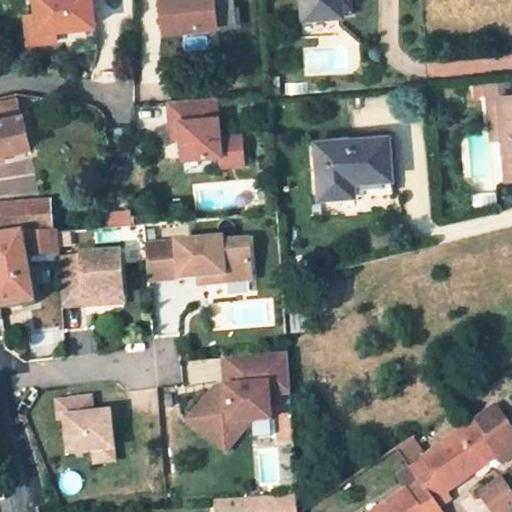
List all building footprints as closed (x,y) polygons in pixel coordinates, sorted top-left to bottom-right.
[(96,0),(39,0),(41,13),(43,31),(61,30),(99,26),(96,0)] [(217,28),(216,12),(236,10),(234,0),(160,0),(164,33),(217,28)] [(302,0),(304,18),(343,15),(342,0),(302,0)] [(342,0),(343,15),(353,14),(351,0),(342,0)] [(216,12),(217,28),(237,26),(236,10),(216,12)] [(61,30),(43,31),(41,13),(30,14),(33,43),(62,41),(61,30)] [(511,95),(489,97),(497,180),(511,178),(511,95)] [(242,135),(220,137),(217,97),(168,102),(170,123),(180,122),(181,139),(183,159),(221,156),(222,167),(245,165),(242,135)] [(0,155),(30,148),(18,98),(0,101),(0,155)] [(180,122),(170,123),(171,140),(181,139),(180,122)] [(393,179),(389,137),(316,142),(320,198),(356,196),(355,183),(393,179)] [(0,193),(37,190),(35,174),(15,176),(15,167),(0,167),(0,193)] [(50,203),(0,207),(0,232),(53,229),(50,203)] [(58,232),(25,235),(29,260),(59,256),(58,232)] [(0,308),(36,302),(29,260),(25,235),(0,238),(0,308)] [(147,247),(150,283),(199,279),(208,278),(209,285),(253,282),(250,242),(223,244),(223,240),(147,247)] [(81,257),(59,259),(62,308),(85,306),(85,300),(124,298),(121,253),(81,255),(81,257)] [(200,286),(209,285),(208,278),(199,279),(200,286)] [(85,306),(124,304),(124,298),(85,300),(85,306)] [(289,353),(233,357),(235,387),(227,387),(216,388),(194,415),(226,443),(242,423),(251,422),(271,420),(269,395),(269,385),(291,384),(289,353)] [(167,382),(181,381),(180,356),(165,357),(167,382)] [(227,387),(235,387),(233,357),(224,358),(227,387)] [(291,384),(269,385),(269,395),(291,394),(291,384)] [(22,402),(31,408),(40,395),(31,389),(22,402)] [(94,452),(115,449),(111,413),(94,415),(92,398),(58,402),(60,420),(66,419),(70,454),(94,452)] [(424,456),(409,467),(419,481),(438,508),(452,498),(447,491),(475,471),(471,465),(494,449),(498,455),(502,461),(511,454),(511,430),(496,407),(475,422),(424,456)] [(226,443),(194,415),(190,420),(227,452),(251,422),(242,423),(226,443)] [(409,467),(424,456),(414,441),(398,451),(409,467)] [(115,449),(94,452),(96,464),(116,462),(115,449)] [(498,455),(494,449),(471,465),(475,471),(498,455)] [(419,481),(409,467),(396,475),(406,490),(419,481)] [(507,511),(511,509),(511,495),(501,480),(480,495),(492,511),(507,511)] [(406,490),(374,511),(440,511),(438,508),(419,481),(406,490)] [(256,509),(255,511),(299,511),(299,495),(218,500),(219,511),(256,509)]
